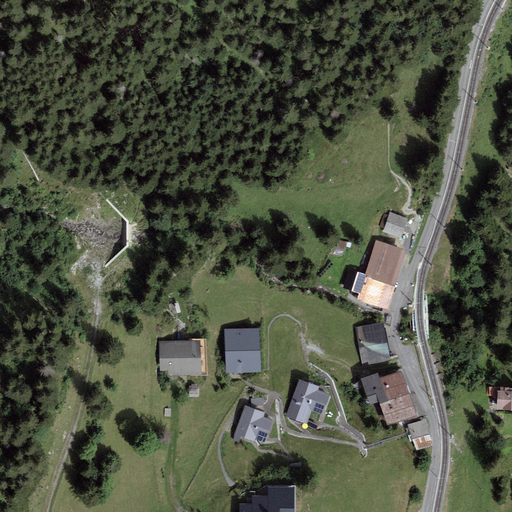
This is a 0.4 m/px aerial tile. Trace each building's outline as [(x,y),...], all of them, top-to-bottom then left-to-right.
[(390,216),(385,229),(401,234),(406,221),(390,216)] [(349,271),(344,286),(352,288),(351,294),(360,300),(361,297),(384,304),(401,252),(377,244),(367,276),(349,271)] [(380,328),(358,332),(363,362),(386,358),(380,328)] [(228,339),(223,339),(224,364),(229,364),(229,368),(251,366),(251,357),(256,357),(256,342),(250,342),(249,333),(228,333),(228,339)] [(163,345),(163,366),(172,366),(172,371),(197,370),(196,343),(163,345)] [(413,412),(415,411),(401,370),(395,372),(395,370),(377,376),(376,374),(363,379),(370,402),(381,398),(389,421),(398,418),(401,426),(416,421),(413,412)] [(316,387),(301,381),(289,415),(304,420),(309,406),(320,410),(326,394),(314,390),(316,387)] [(490,387),(491,395),(501,395),(500,408),(511,409),(511,391),(511,392),(511,388),(498,386),(490,387)] [(261,414),(246,408),(238,432),(253,437),(254,433),(263,436),(268,421),(260,417),(261,414)] [(430,443),(423,422),(410,426),(418,447),(430,443)] [(290,511),(290,492),(272,492),(272,497),(253,497),(253,506),(242,506),(241,511),(290,511)]
